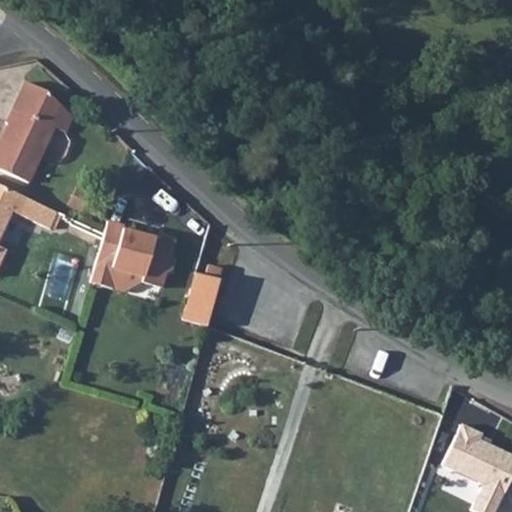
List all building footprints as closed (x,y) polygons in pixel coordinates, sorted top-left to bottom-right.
[(2,121),(4,122),(0,130),(0,168),(26,179),(49,125),(61,130),(68,115),(40,87),(19,79),(2,121)] [(50,224),(57,209),(0,183),(0,261),(6,247),(0,243),(0,233),(11,208),(50,224)] [(102,229),(93,260),(88,279),(110,286),(117,282),(121,268),(142,274),(140,280),(159,285),(163,274),(170,269),(172,259),(169,252),(172,238),(159,234),(152,240),(121,232),(122,224),(104,220),(102,229)] [(223,267),(209,263),(206,271),(221,275),(223,267)] [(117,282),(110,286),(122,289),(140,280),(142,274),(121,268),(117,282)] [(195,268),(190,285),(216,291),(221,275),(206,271),(195,268)] [(207,323),(216,291),(190,285),(182,317),(207,323)] [(480,434),(460,427),(441,469),(482,487),(470,511),(494,511),(511,473),(511,456),(477,442),(480,434)]
